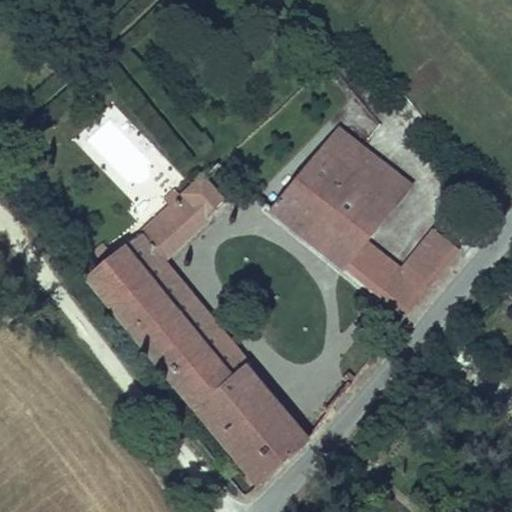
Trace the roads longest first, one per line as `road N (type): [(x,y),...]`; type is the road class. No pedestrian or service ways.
road 1 (tertiary): [(511,224),(362,423),(269,511)]
road 2 (track): [(0,222),(236,511)]
